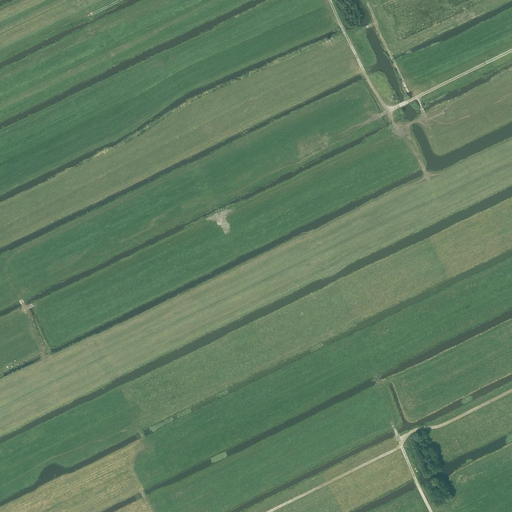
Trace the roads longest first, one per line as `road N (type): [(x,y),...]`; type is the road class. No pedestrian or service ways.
road 1 (track): [(511,390),(414,430),(398,448),(269,511)]
road 2 (track): [(511,50),(388,111),(329,0)]
